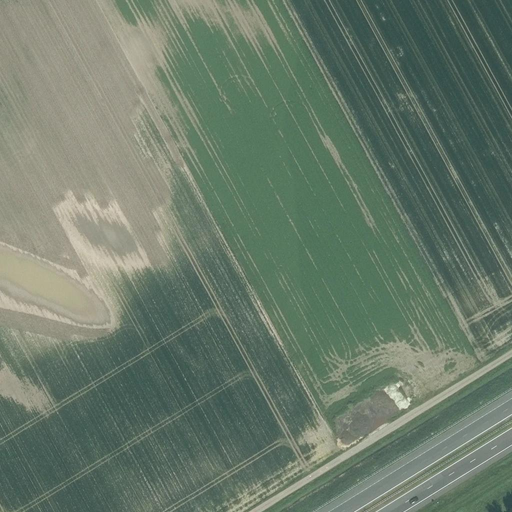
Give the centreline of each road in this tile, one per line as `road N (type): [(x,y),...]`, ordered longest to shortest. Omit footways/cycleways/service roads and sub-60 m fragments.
road 1 (unclassified): [(253,511),(511,351)]
road 2 (motorway): [(511,406),(340,511)]
road 3 (motorway): [(390,511),(511,435)]
